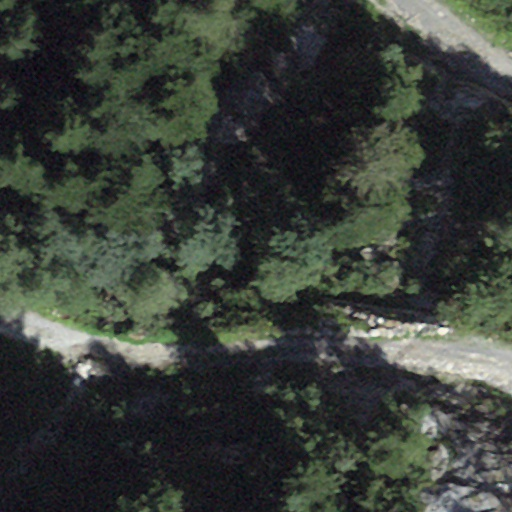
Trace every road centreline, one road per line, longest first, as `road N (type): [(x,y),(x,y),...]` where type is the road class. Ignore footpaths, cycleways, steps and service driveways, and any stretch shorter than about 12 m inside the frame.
road 1 (track): [(511,371),(401,351),(249,344),(122,357),(0,323)]
road 2 (track): [(415,0),(511,72)]
